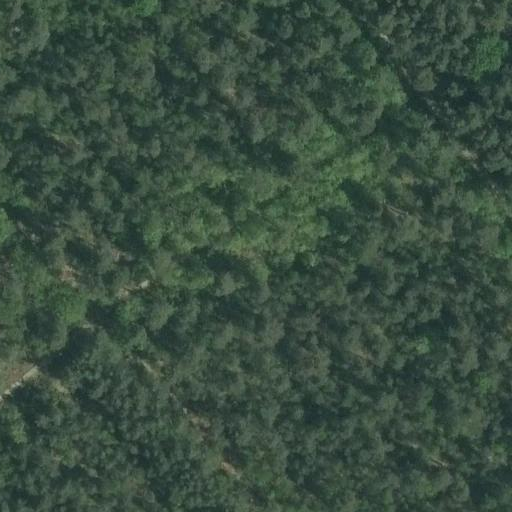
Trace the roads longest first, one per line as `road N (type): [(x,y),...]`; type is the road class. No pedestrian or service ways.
road 1 (track): [(0,396),(95,316),(420,92)]
road 2 (track): [(511,212),(352,0)]
